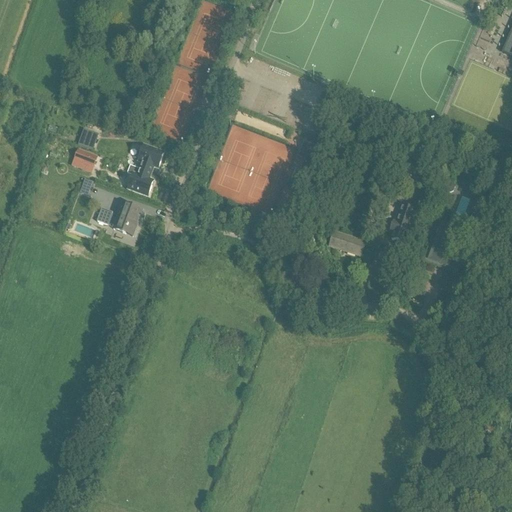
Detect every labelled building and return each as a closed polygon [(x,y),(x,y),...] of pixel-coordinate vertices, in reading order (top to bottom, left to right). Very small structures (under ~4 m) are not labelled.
[(298,157),(305,160),(300,173),(310,177),(317,160),(319,161),(323,150),(304,143),(298,157)] [(144,147),(138,163),(142,164),(140,170),(152,175),(154,168),(158,170),(164,154),(144,147)] [(78,152),(74,164),(83,168),(84,165),(94,168),(97,159),(78,152)] [(408,162),(404,171),(414,175),(415,173),(421,175),(424,167),(418,165),(418,164),(410,161),(410,162),(408,162)] [(130,167),(127,175),(133,177),(128,191),(148,198),(154,183),(149,181),(152,175),(140,170),(140,171),(130,167)] [(470,173),(464,170),(460,181),(479,189),(484,176),(470,171),(470,173)] [(97,223),(113,229),(112,230),(133,238),(143,213),(122,205),(117,218),(112,216),(112,214),(102,210),(97,223)] [(393,233),(394,234),(392,241),(403,245),(406,237),(410,239),(413,229),(409,228),(414,211),(403,207),(397,224),(396,224),(393,233)] [(439,266),(443,267),(444,271),(458,276),(464,257),(457,255),(463,235),(443,228),(439,241),(431,238),(422,263),(436,268),(439,266)] [(365,244),(334,234),(330,248),(361,258),(365,244)] [(382,240),(375,237),(371,247),(379,250),(382,240)]
